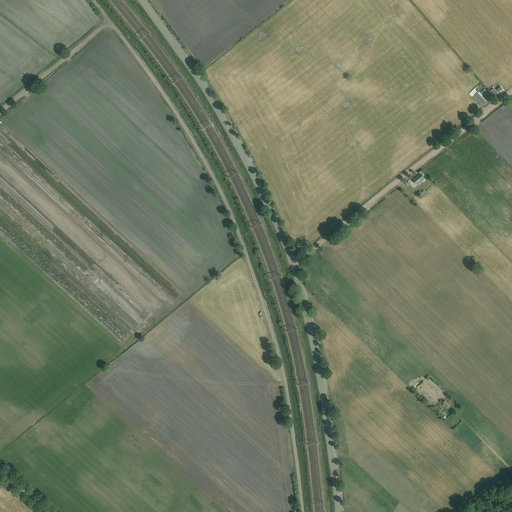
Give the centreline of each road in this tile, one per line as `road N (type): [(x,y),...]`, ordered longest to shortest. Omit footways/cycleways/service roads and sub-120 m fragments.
road 1 (track): [(302,511),(282,371),(232,217),(166,98),(92,0)]
road 2 (tertiary): [(338,511),(318,360),(286,244),(206,91),(141,0)]
road 3 (track): [(511,90),(293,263)]
road 4 (track): [(108,21),(0,112)]
